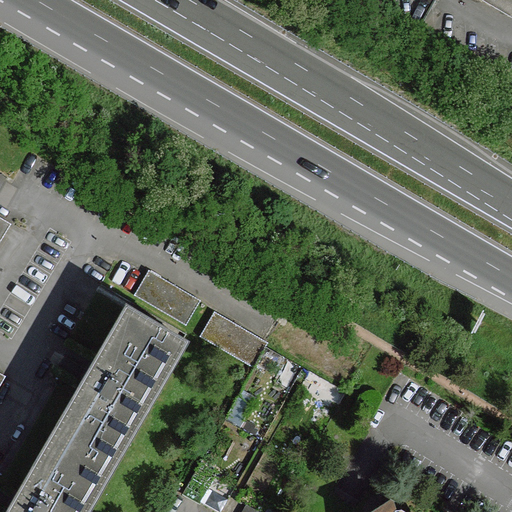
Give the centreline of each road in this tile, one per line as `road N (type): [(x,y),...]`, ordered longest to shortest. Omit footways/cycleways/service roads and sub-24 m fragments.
road 1 (motorway): [(40,0),(511,277)]
road 2 (motorway): [(511,204),(163,0)]
